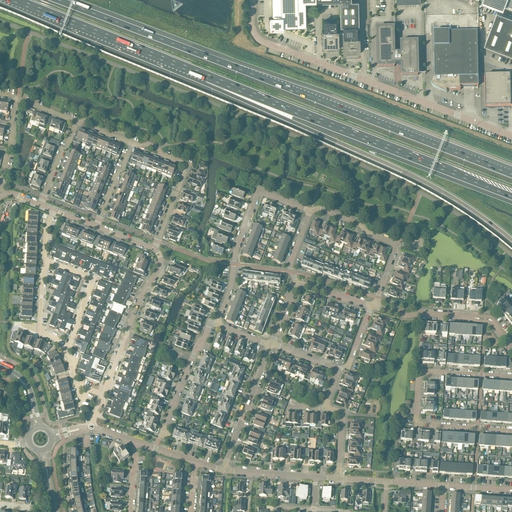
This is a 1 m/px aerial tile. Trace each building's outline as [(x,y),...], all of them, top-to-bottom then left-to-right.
[(271,0),(272,17),(271,17),(271,18),(269,18),(269,27),(271,27),(271,28),(282,28),(282,27),(306,26),(305,2),(316,2),(315,0),(271,0)] [(343,32),(340,32),(341,45),(343,44),(343,54),(344,54),(359,54),(360,54),(359,53),(359,38),(357,38),(357,26),(359,26),(358,1),(351,1),(351,0),(315,0),(316,2),(340,2),(340,27),(343,26),(343,32)] [(511,0),(482,0),(482,1),(503,9),(505,5),(511,7),(511,0)] [(511,17),(497,12),(485,45),(511,55),(511,17)] [(338,45),(341,45),(340,32),(338,32),(338,31),(338,30),(336,30),(336,20),(323,20),(324,31),(322,31),(322,46),(322,47),(323,47),(338,46),(338,45)] [(393,29),(376,29),(377,68),(394,67),(394,65),(393,54),(394,54),(393,29)] [(449,32),(433,33),(434,78),(434,79),(434,87),(439,89),(439,91),(440,91),(445,91),(460,90),(460,87),(478,87),(476,32),(449,33),(449,32)] [(394,54),(393,54),(394,65),(401,65),(401,76),(418,76),(417,43),(400,43),(400,54),(394,54)] [(511,85),(509,85),(509,76),(484,77),(485,108),(511,107),(511,85)] [(34,122),(39,124),(42,116),(35,113),(32,120),(35,121),(34,122)] [(39,124),(38,127),(46,130),(47,126),(50,119),(42,116),(39,124)] [(50,119),(47,126),(50,127),(50,128),(54,130),(58,122),(50,119)] [(63,124),(58,122),(54,130),(59,132),(60,132),(62,133),(64,127),(62,126),(63,124)] [(80,145),(81,142),(85,133),(82,132),(83,129),(81,128),(78,134),(75,133),(72,142),(80,145)] [(81,142),(86,144),(91,132),(89,131),(87,134),(85,133),(81,142)] [(91,132),(86,144),(85,147),(90,149),(91,146),(95,137),(92,136),(93,133),(91,132)] [(91,146),(96,148),(101,136),(99,135),(97,138),(95,137),(91,146)] [(96,148),(101,150),(105,141),(102,140),(103,137),(101,136),(96,148)] [(101,150),(106,152),(111,140),(109,139),(107,142),(105,141),(101,150)] [(111,140),(106,152),(111,154),(115,145),(112,144),(113,141),(111,140)] [(43,149),(53,153),(55,148),(56,149),(57,146),(46,142),(45,145),(44,145),(43,148),(43,149)] [(117,146),(115,145),(111,154),(119,157),(122,149),(120,148),(121,144),(119,143),(117,146)] [(53,153),(43,149),(42,150),(42,151),(41,153),(41,154),(40,157),(42,158),(45,159),(46,156),(51,158),(53,153)] [(136,163),(140,155),(137,154),(138,150),(136,149),(134,154),(131,153),(128,163),(131,164),(132,162),(136,163)] [(67,155),(79,160),(81,155),(72,151),(71,154),(68,153),(67,155)] [(141,165),(146,153),(144,152),(143,156),(140,155),(136,163),(141,165)] [(146,167),(150,158),(147,157),(149,154),(146,153),(141,165),(146,167)] [(68,162),(77,165),(79,160),(67,155),(66,158),(69,159),(68,162)] [(151,169),(156,157),(154,156),(153,159),(150,158),(146,167),(151,169)] [(39,157),(36,164),(37,165),(37,164),(39,165),(47,168),(49,163),(44,162),(45,159),(42,158),(40,157),(39,157)] [(157,171),(160,162),(157,161),(159,158),(156,157),(151,169),(157,171)] [(162,173),(166,161),(164,160),(163,163),(160,162),(157,171),(162,173)] [(169,162),(166,161),(162,173),(167,175),(170,166),(167,165),(169,162)] [(63,166),(75,170),(77,165),(68,162),(67,164),(64,163),(63,166)] [(100,169),(112,173),(113,171),(110,170),(111,167),(102,163),(100,169)] [(37,165),(34,172),(35,173),(39,174),(41,171),(45,173),(47,168),(39,165),(37,164),(37,165)] [(173,167),(170,166),(167,175),(172,177),(173,175),(175,176),(178,171),(175,170),(177,165),(174,164),(173,167)] [(64,172),(73,175),(75,170),(63,166),(62,168),(65,169),(64,172)] [(112,173),(100,169),(98,174),(107,177),(108,174),(111,175),(112,173)] [(191,176),(188,184),(189,184),(189,185),(189,186),(190,186),(192,186),(192,185),(200,188),(202,183),(202,182),(203,181),(202,180),(203,177),(205,173),(199,171),(197,175),(196,178),(191,176)] [(59,176),(71,180),(73,175),(64,172),(63,174),(60,173),(59,176)] [(33,175),(31,180),(41,184),(42,181),(43,179),(44,180),(44,179),(45,176),(39,174),(35,173),(34,175),(33,175)] [(124,175),(123,177),(137,183),(138,182),(140,179),(139,178),(137,177),(128,173),(127,176),(124,175)] [(107,177),(98,174),(96,179),(108,183),(109,181),(106,180),(107,177)] [(60,182),(69,185),(71,180),(59,176),(58,178),(61,179),(60,182)] [(124,183),(136,188),(137,183),(123,177),(122,179),(125,181),(124,183)] [(108,183),(96,179),(95,184),(103,187),(104,184),(108,186),(108,183)] [(31,180),(29,184),(31,185),(30,188),(38,191),(39,188),(41,184),(31,180)] [(55,186),(67,190),(69,185),(60,182),(59,184),(56,183),(55,186)] [(119,187),(131,192),(134,193),(136,188),(124,183),(123,186),(120,185),(119,187)] [(155,183),(153,189),(154,189),(156,190),(168,195),(169,192),(166,191),(167,188),(158,185),(155,183)] [(103,187),(95,184),(93,189),(105,193),(106,191),(102,190),(103,187)] [(56,192),(65,195),(67,190),(55,186),(54,188),(57,189),(56,192)] [(120,194),(129,197),(131,192),(119,187),(118,190),(121,191),(120,194)] [(232,195),(242,199),(245,191),(235,187),(232,195)] [(90,188),(88,193),(91,194),(99,197),(101,194),(104,196),(105,193),(93,189),(90,188)] [(154,189),(152,194),(154,195),(163,199),(164,196),(167,197),(168,195),(156,190),(154,189)] [(198,194),(192,191),(191,194),(184,192),(182,198),(192,202),(194,196),(197,197),(198,194)] [(65,195),(56,192),(55,195),(52,193),(51,196),(63,201),(65,195)] [(99,197),(91,194),(90,194),(89,199),(101,203),(102,201),(98,200),(99,197)] [(115,197),(127,202),(129,197),(120,194),(119,196),(116,195),(115,197)] [(152,194),(150,199),(152,200),(164,205),(165,203),(162,201),(163,199),(154,195),(152,194)] [(116,204),(125,207),(127,202),(115,197),(114,200),(117,201),(116,204)] [(86,198),(84,203),(96,207),(97,204),(100,206),(101,203),(89,199),(86,198)] [(231,198),(228,207),(238,210),(241,202),(231,198)] [(152,200),(150,205),(159,209),(160,206),(164,207),(164,205),(152,200)] [(84,203),(82,209),(85,210),(85,209),(97,214),(98,211),(95,210),(96,207),(84,203)] [(187,203),(187,204),(186,206),(179,204),(177,210),(186,214),(189,207),(191,209),(192,206),(187,203)] [(111,207),(123,212),(125,207),(116,204),(115,206),(112,205),(111,207)] [(268,215),(272,205),(269,204),(269,205),(266,204),(264,210),(261,209),(258,216),(261,217),(263,213),(268,215)] [(150,205),(148,210),(161,215),(161,213),(158,211),(159,209),(150,205)] [(275,206),(272,205),(268,215),(273,217),(272,220),(275,221),(277,215),(275,214),(277,208),(275,207),(275,206)] [(112,214),(121,217),(123,212),(111,207),(110,210),(113,211),(112,214)] [(227,209),(223,218),(234,222),(237,213),(227,209)] [(148,210),(147,215),(155,219),(156,216),(160,217),(161,215),(148,210)] [(279,216),(277,223),(280,224),(280,223),(282,224),(283,221),(287,222),(290,212),(287,211),(287,212),(285,211),(282,217),(279,216)] [(28,223),(38,223),(38,212),(29,212),(28,223)] [(290,212),(287,222),(290,224),(289,226),(290,228),(291,228),(290,228),(295,230),(298,222),(294,220),(296,215),(293,214),(290,212)] [(121,217),(112,214),(111,216),(108,215),(107,218),(119,222),(121,217)] [(147,215),(145,220),(157,225),(158,223),(154,221),(155,219),(147,215)] [(190,218),(183,216),(182,219),(175,216),(172,223),(182,227),(185,221),(188,222),(190,218)] [(142,220),(140,225),(143,225),(151,229),(153,226),(156,227),(157,225),(145,220),(142,220)] [(219,227),(218,229),(220,229),(230,233),(233,225),(223,221),(221,226),(220,227),(219,227)] [(318,236),(320,230),(317,229),(319,224),(313,221),(310,230),(313,232),(312,234),(318,236)] [(38,223),(28,223),(27,233),(37,234),(38,223)] [(62,234),(71,237),(74,228),(69,227),(70,226),(66,224),(62,234)] [(150,231),(151,229),(143,225),(141,231),(153,235),(154,233),(150,231)] [(254,225),(252,230),(263,234),(264,232),(261,231),(262,228),(254,225)] [(320,230),(318,236),(323,238),(324,236),(327,237),(330,228),(330,227),(326,225),(326,226),(325,226),(323,231),(320,230)] [(180,239),(182,233),(183,233),(184,230),(177,227),(176,230),(170,228),(167,237),(168,235),(171,236),(169,240),(175,242),(177,238),(179,239),(180,239)] [(327,237),(325,241),(326,241),(329,242),(329,241),(334,243),(337,237),(334,236),(336,230),(335,230),(336,229),(331,227),(331,228),(330,228),(327,237)] [(71,237),(79,240),(82,231),(79,229),(79,230),(74,228),(71,237)] [(262,236),(263,234),(252,230),(250,235),(258,238),(259,235),(262,236)] [(86,243),(90,235),(85,233),(86,232),(82,231),(79,240),(86,243)] [(215,241),(215,242),(222,245),(222,244),(221,243),(226,244),(229,236),(219,232),(219,233),(215,231),(215,232),(214,232),(211,240),(215,241)] [(337,237),(334,243),(340,245),(341,242),(344,243),(347,235),(342,232),(340,238),(337,237)] [(36,244),(37,234),(27,233),(26,244),(28,244),(36,244)] [(94,246),(98,237),(95,235),(95,236),(90,235),(86,243),(94,246)] [(250,235),(248,240),(259,244),(260,242),(257,241),(258,238),(250,235)] [(280,241),(288,244),(290,239),(279,235),(279,237),(281,238),(280,241)] [(347,235),(344,243),(347,245),(346,247),(351,249),(353,243),(351,242),(353,237),(347,235)] [(102,249),(105,241),(101,239),(101,238),(98,237),(94,246),(102,249)] [(353,243),(351,249),(357,251),(358,249),(360,250),(364,241),(363,241),(364,240),(360,238),(359,239),(358,239),(356,244),(353,243)] [(248,240),(246,245),(254,248),(256,245),(258,246),(259,244),(248,240)] [(110,252),(114,243),(111,241),(110,242),(105,241),(102,249),(110,252)] [(276,245),(286,249),(288,244),(280,241),(279,244),(276,243),(276,245)] [(363,254),(368,256),(370,250),(367,249),(370,243),(364,241),(360,250),(364,251),(363,254)] [(118,255),(121,247),(116,245),(117,244),(114,243),(110,252),(118,255)] [(215,243),(211,252),(221,256),(225,247),(215,243)] [(38,244),(36,244),(28,244),(27,254),(37,255),(38,244)] [(246,245),(244,250),(255,254),(256,252),(253,251),(254,248),(246,245)] [(286,249),(276,245),(275,247),(278,248),(276,251),(284,254),(286,249)] [(374,255),(377,256),(381,248),(375,245),(373,251),(370,250),(368,256),(373,258),(374,255)] [(61,253),(66,255),(68,250),(58,246),(58,247),(55,246),(53,252),(55,253),(54,258),(59,260),(61,253)] [(121,247),(118,255),(126,259),(130,249),(126,248),(126,249),(121,247)] [(386,250),(381,248),(377,256),(380,258),(379,260),(385,262),(387,256),(384,255),(386,250)] [(71,257),(76,258),(78,254),(68,250),(66,255),(63,262),(68,264),(71,257)] [(255,254),(244,250),(242,255),(250,258),(252,255),(254,256),(255,254)] [(284,254),(276,251),(275,254),(272,253),(272,255),(282,259),(284,254)] [(26,265),(36,265),(37,255),(27,254),(26,265)] [(78,254),(76,258),(73,266),(78,268),(81,260),(86,262),(87,258),(78,254)] [(137,264),(146,268),(147,263),(148,263),(150,259),(140,255),(137,264)] [(280,264),(282,259),(272,255),(271,257),(274,258),(272,261),(280,264)] [(401,262),(409,265),(411,262),(413,263),(415,258),(409,255),(408,258),(403,256),(402,257),(401,256),(400,261),(401,261),(401,262)] [(301,262),(300,267),(300,266),(306,269),(309,261),(310,261),(310,258),(305,256),(304,259),(303,263),(301,262)] [(96,266),(97,262),(87,258),(86,262),(83,269),(88,271),(91,264),(96,266)] [(311,270),(311,272),(314,273),(314,272),(315,272),(316,272),(320,262),(321,262),(321,259),(320,259),(319,261),(315,260),(314,262),(311,270)] [(309,261),(306,269),(308,269),(307,271),(311,272),(311,270),(314,262),(310,261),(309,261)] [(105,270),(107,265),(97,262),(96,266),(93,273),(98,275),(101,268),(105,270)] [(325,266),(324,266),(321,265),(322,262),(320,262),(316,272),(322,274),(322,273),(325,266)] [(322,273),(322,274),(325,276),(325,275),(327,275),(332,263),(330,262),(329,265),(326,264),(325,265),(324,266),(325,266),(322,273)] [(404,269),(403,272),(409,274),(411,269),(408,268),(409,265),(401,262),(400,262),(399,262),(398,266),(399,266),(398,267),(404,269)] [(332,263),(327,275),(329,276),(328,277),(331,278),(332,277),(335,269),(332,268),(334,263),(332,263)] [(146,268),(137,264),(134,272),(143,276),(145,273),(144,272),(146,268)] [(34,276),(35,276),(36,265),(26,265),(26,275),(34,276)] [(107,265),(105,270),(103,277),(108,279),(110,272),(115,274),(117,269),(107,265)] [(186,268),(180,266),(179,268),(172,266),(170,272),(179,276),(181,272),(184,273),(186,268)] [(332,277),(331,278),(335,280),(335,278),(337,279),(341,268),(342,267),(340,266),(339,268),(338,270),(335,269),(332,277)] [(342,281),(343,280),(342,280),(345,273),(342,272),(343,269),(341,268),(337,279),(339,280),(338,281),(341,282),(341,281),(342,281)] [(64,284),(68,274),(57,270),(55,275),(62,278),(60,282),(64,284)] [(347,282),(352,271),(350,270),(349,273),(345,272),(345,273),(342,280),(343,280),(347,282)] [(352,284),(356,276),(352,275),(354,272),(352,271),(347,282),(352,284)] [(394,278),(403,282),(404,279),(407,280),(409,274),(403,272),(402,275),(396,273),(396,274),(395,273),(393,277),(394,278)] [(134,285),(137,277),(126,273),(123,281),(134,285)] [(356,276),(352,284),(357,286),(362,274),(360,273),(360,274),(359,277),(356,276)] [(34,286),(34,276),(26,275),(24,274),(24,285),(34,286)] [(69,286),(76,289),(78,284),(71,281),(73,276),(68,274),(64,284),(69,286)] [(363,288),(366,280),(367,277),(364,276),(364,275),(362,274),(357,286),(363,288)] [(179,282),(180,279),(173,276),(172,279),(166,277),(163,283),(173,287),(175,281),(179,282)] [(274,287),(274,288),(279,288),(279,285),(280,282),(283,282),(284,277),(275,276),(274,285),(274,287)] [(397,286),(396,289),(402,291),(404,286),(402,285),(403,282),(394,278),(394,279),(393,278),(391,283),(392,283),(392,284),(397,286)] [(60,294),(64,284),(60,282),(53,279),(51,284),(58,287),(56,292),(60,294)] [(123,281),(122,280),(120,288),(119,288),(130,292),(131,292),(134,285),(123,281)] [(212,283),(210,288),(210,289),(215,290),(220,292),(221,291),(222,290),(222,289),(222,288),(222,287),(217,285),(218,282),(212,280),(211,283),(212,283)] [(363,288),(362,289),(365,290),(366,289),(368,290),(368,288),(370,289),(371,284),(370,284),(371,282),(366,280),(363,288)] [(104,289),(103,294),(102,294),(107,295),(111,286),(99,281),(97,286),(104,289)] [(67,291),(69,286),(64,284),(60,294),(66,296),(70,298),(72,299),(74,294),(67,291)] [(23,296),(33,296),(34,286),(24,285),(23,296)] [(168,294),(169,294),(171,289),(165,287),(164,290),(158,287),(155,294),(165,297),(166,294),(168,294)] [(446,288),(440,287),(438,303),(442,303),(442,300),(445,300),(445,295),(447,295),(447,291),(446,291),(446,288)] [(119,288),(120,288),(119,288),(116,295),(126,299),(127,300),(130,292),(119,288)] [(214,293),(215,290),(210,289),(210,288),(209,288),(208,291),(209,292),(207,297),(211,299),(217,301),(217,300),(218,298),(219,296),(219,295),(214,293)] [(464,289),(458,288),(456,304),(460,305),(460,301),(463,301),(463,296),(464,296),(465,292),(464,292),(464,289)] [(400,297),(402,291),(396,289),(395,292),(390,290),(389,290),(388,290),(387,294),(388,295),(387,295),(396,299),(398,296),(400,297)] [(482,290),(475,290),(474,306),(478,306),(478,302),(481,302),(481,298),(482,298),(483,294),(481,294),(482,290)] [(66,296),(60,294),(56,292),(54,291),(52,296),(60,299),(58,304),(62,306),(66,296)] [(101,299),(99,303),(99,304),(103,305),(107,295),(102,294),(103,294),(95,291),(93,296),(101,299)] [(238,291),(236,296),(246,301),(247,299),(244,298),(246,294),(238,291)] [(112,303),(114,303),(123,307),(126,299),(116,295),(115,295),(112,303)] [(22,306),(32,307),(33,296),(23,296),(22,306)] [(66,296),(62,306),(66,307),(66,308),(73,310),(75,305),(68,303),(70,298),(66,296)] [(211,299),(207,297),(204,296),(203,299),(206,300),(204,305),(214,309),(214,308),(215,307),(215,305),(216,304),(210,301),(211,299)] [(246,302),(246,301),(236,296),(234,301),(242,305),(243,301),(246,302)] [(263,299),(262,300),(273,305),(275,299),(267,296),(266,300),(263,299)] [(306,308),(312,310),(314,307),(311,306),(314,298),(310,296),(309,299),(304,297),(301,302),(307,305),(306,308)] [(498,305),(496,306),(500,311),(507,305),(504,302),(506,300),(504,297),(499,300),(501,302),(498,304),(498,305)] [(164,304),(165,301),(159,298),(158,301),(152,299),(149,305),(159,309),(161,302),(164,304)] [(263,307),(271,310),(273,305),(262,300),(262,302),(265,303),(263,307)] [(54,314),(58,316),(62,306),(58,304),(50,301),(48,306),(56,309),(54,314)] [(91,301),(90,306),(94,307),(92,312),(95,313),(99,315),(103,305),(99,304),(99,303),(91,301)] [(232,306),(242,311),(243,309),(240,308),(242,305),(234,301),(232,306)] [(114,303),(111,310),(111,311),(121,315),(122,315),(125,307),(123,307),(114,303)] [(511,306),(509,303),(507,305),(500,311),(503,315),(511,307),(511,306)] [(196,307),(194,313),(198,314),(203,316),(204,315),(205,314),(205,313),(205,312),(205,311),(200,309),(201,306),(195,304),(194,307),(196,307)] [(323,309),(321,315),(324,316),(325,316),(327,316),(327,315),(328,314),(331,315),(334,305),(328,304),(326,310),(323,309)] [(331,315),(330,318),(336,319),(338,320),(340,314),(338,313),(339,307),(334,305),(331,315)] [(32,307),(22,306),(22,317),(20,317),(20,320),(30,321),(30,318),(31,318),(32,307)] [(62,306),(58,316),(64,318),(70,320),(72,315),(64,312),(66,308),(66,307),(62,306)] [(242,313),(242,311),(232,306),(230,312),(238,315),(239,311),(242,313)] [(259,309),(259,311),(269,315),(271,310),(263,307),(262,310),(259,309)] [(507,319),(511,314),(511,307),(503,315),(507,319)] [(299,308),(297,314),(307,317),(309,318),(311,313),(312,310),(306,308),(305,310),(299,308)] [(340,314),(338,320),(343,322),(344,322),(345,321),(345,320),(348,320),(351,311),(345,309),(343,315),(340,314)] [(93,318),(91,323),(96,325),(99,315),(95,313),(92,312),(88,310),(86,315),(93,318)] [(111,311),(111,310),(110,310),(107,318),(117,322),(118,322),(121,315),(111,311)] [(160,312),(155,310),(154,313),(147,310),(145,317),(154,320),(157,314),(159,315),(160,312)] [(202,321),(202,320),(202,319),(197,317),(198,314),(194,313),(191,311),(189,316),(192,318),(190,321),(195,323),(200,325),(200,324),(201,323),(201,322),(202,321)] [(259,311),(258,312),(261,314),(259,317),(267,320),(269,315),(259,311)] [(357,313),(351,311),(348,320),(354,322),(353,325),(356,326),(358,319),(355,319),(357,313)] [(228,317),(239,321),(239,319),(236,318),(238,315),(230,312),(228,317)] [(64,318),(58,316),(54,314),(49,325),(54,327),(57,320),(62,322),(64,318)] [(301,321),(300,324),(306,327),(307,324),(304,323),(307,317),(297,314),(295,319),(301,321)] [(107,318),(106,317),(103,325),(105,326),(114,329),(117,322),(107,318)] [(239,321),(228,317),(226,322),(234,325),(235,322),(238,323),(239,321)] [(255,319),(255,321),(265,325),(267,320),(259,317),(258,320),(255,319)] [(62,322),(59,329),(64,331),(67,324),(72,326),(74,321),(70,320),(64,318),(62,322)] [(374,324),(383,328),(384,325),(386,326),(388,320),(382,318),(381,321),(376,319),(374,324)] [(96,325),(91,323),(84,320),(82,325),(89,328),(87,333),(92,335),(96,325)] [(199,329),(199,328),(193,325),(195,323),(190,321),(189,320),(188,324),(189,324),(187,329),(197,333),(197,332),(198,331),(198,330),(199,329)] [(256,327),(264,330),(265,325),(255,321),(254,323),(257,324),(256,327)] [(150,334),(152,330),(153,330),(156,325),(149,322),(148,325),(142,323),(140,330),(150,334)] [(425,333),(430,334),(431,324),(425,323),(425,327),(422,327),(422,335),(425,336),(425,333)] [(305,330),(306,327),(300,324),(299,327),(293,325),(291,330),(300,334),(302,329),(305,330)] [(377,332),(376,335),(382,337),(384,332),(381,331),(383,328),(374,324),(371,330),(377,332)] [(431,324),(430,334),(435,334),(435,336),(438,337),(439,328),(436,328),(436,324),(431,324)] [(442,328),(439,328),(438,337),(442,337),(442,334),(447,335),(448,325),(442,324),(442,328)] [(105,326),(102,333),(112,337),(113,338),(116,330),(114,329),(105,326)] [(264,330),(256,327),(254,332),(261,335),(264,330)] [(180,338),(184,339),(189,342),(190,341),(190,340),(191,339),(191,338),(191,337),(191,336),(186,334),(187,331),(181,329),(180,332),(182,332),(180,338)] [(83,343),(88,344),(92,335),(87,333),(80,330),(78,335),(85,338),(84,343),(83,343)] [(298,340),(300,334),(291,330),(288,336),(294,338),(293,341),(299,343),(301,341),(298,340)] [(24,345),(27,336),(17,332),(17,333),(14,332),(12,338),(11,342),(13,343),(14,342),(24,345)] [(102,333),(101,333),(98,341),(99,341),(109,345),(112,337),(102,333)] [(219,335),(218,335),(214,344),(219,346),(219,348),(222,349),(224,343),(221,342),(223,337),(222,336),(221,336),(220,335),(219,335)] [(367,341),(376,344),(377,341),(380,342),(382,337),(376,335),(375,337),(369,335),(367,341)] [(33,349),(37,340),(27,336),(24,345),(33,349)] [(133,336),(132,340),(134,341),(135,340),(137,340),(136,341),(135,346),(146,350),(149,343),(133,336)] [(317,352),(321,340),(313,336),(311,343),(313,344),(311,350),(317,352)] [(188,346),(188,345),(188,344),(183,342),(184,339),(180,338),(178,337),(177,340),(178,341),(176,346),(186,350),(186,349),(187,348),(188,347),(188,346)] [(230,339),(229,339),(228,339),(224,348),(229,350),(228,354),(231,355),(234,347),(231,346),(234,341),(232,340),(233,340),(232,340),(231,339),(230,339)] [(37,340),(33,349),(44,353),(44,352),(45,352),(46,353),(51,347),(47,345),(47,344),(37,340)] [(84,354),(88,344),(83,343),(84,343),(76,340),(74,345),(82,348),(80,353),(84,354)] [(321,340),(317,352),(322,354),(325,348),(327,349),(330,343),(321,340)] [(106,352),(106,353),(107,353),(110,345),(109,345),(99,341),(96,348),(106,352)] [(369,351),(375,354),(377,348),(375,347),(376,344),(367,341),(365,346),(370,349),(369,351)] [(239,357),(242,359),(244,351),(242,350),(244,345),(243,344),(242,344),(241,343),(240,343),(239,343),(238,343),(234,352),(240,354),(239,357)] [(334,345),(330,343),(327,349),(330,350),(328,356),(333,358),(337,349),(334,348),(335,347),(335,346),(334,345)] [(131,344),(130,347),(132,349),(133,348),(135,348),(134,349),(133,354),(132,354),(144,358),(147,350),(146,350),(135,346),(131,344)] [(337,349),(333,358),(339,360),(341,355),(344,356),(347,350),(344,348),(338,346),(337,349)] [(245,356),(243,359),(249,362),(250,360),(253,361),(255,355),(252,354),(254,349),(253,348),(252,348),(251,347),(250,347),(249,347),(248,347),(245,356)] [(96,348),(95,348),(92,356),(103,360),(106,353),(106,352),(96,348)] [(375,354),(369,351),(368,354),(363,352),(361,358),(365,360),(364,362),(368,364),(371,358),(373,359),(375,354)] [(420,351),(420,360),(423,360),(423,363),(428,364),(429,354),(424,353),(424,351),(420,351)] [(127,352),(126,355),(129,356),(129,355),(131,356),(130,357),(129,361),(141,366),(143,366),(146,359),(144,358),(132,354),(133,354),(127,352)] [(429,354),(428,364),(434,364),(434,360),(437,361),(437,352),(434,352),(434,354),(429,354)] [(441,352),(437,352),(437,361),(440,361),(439,364),(445,365),(446,355),(440,355),(441,352)] [(56,353),(47,356),(52,366),(61,363),(56,353)] [(95,359),(84,354),(82,359),(89,362),(87,367),(92,369),(95,359)] [(204,354),(201,361),(211,365),(214,358),(204,354)] [(283,368),(286,359),(281,357),(278,362),(276,362),(274,368),(276,369),(277,366),(283,368)] [(95,359),(92,369),(96,370),(103,373),(105,368),(98,365),(100,360),(95,359)] [(125,359),(124,363),(127,364),(127,363),(129,363),(128,364),(127,369),(138,373),(141,366),(129,361),(125,359)] [(286,359),(283,368),(286,370),(285,372),(290,374),(292,368),(290,367),(292,361),(286,359)] [(501,359),(500,369),(511,369),(511,364),(509,359),(501,359)] [(208,372),(211,365),(201,361),(198,368),(208,372)] [(65,372),(61,363),(52,366),(56,376),(65,372)] [(164,373),(174,376),(175,373),(176,370),(169,368),(171,365),(164,363),(162,366),(166,367),(164,373)] [(292,368),(290,374),(294,375),(295,375),(296,373),(299,375),(302,365),(297,363),(295,369),(292,368)] [(88,379),(92,369),(87,367),(80,364),(78,369),(85,372),(83,377),(88,379)] [(306,380),(308,374),(306,373),(308,367),(302,365),(299,375),(304,377),(303,379),(306,380)] [(232,373),(243,377),(245,370),(235,366),(232,373)] [(123,367),(122,370),(124,372),(125,371),(127,371),(126,372),(125,377),(134,381),(136,381),(139,373),(138,373),(127,369),(123,367)] [(92,369),(88,379),(99,383),(101,378),(94,375),(96,370),(92,369)] [(195,376),(205,380),(208,373),(198,369),(195,376)] [(315,381),(319,371),(313,369),(311,375),(308,374),(306,380),(309,381),(310,379),(315,381)] [(319,371),(315,381),(318,382),(318,383),(318,385),(319,385),(320,386),(322,387),(323,383),(325,380),(322,379),(324,374),(319,371)] [(157,379),(158,380),(164,382),(165,379),(171,382),(172,379),(173,379),(174,376),(164,373),(162,378),(158,376),(158,377),(157,379)] [(240,384),(243,377),(232,373),(230,380),(240,384)] [(118,374),(117,377),(120,378),(122,378),(122,379),(120,384),(131,388),(134,381),(125,377),(118,374)] [(345,380),(354,384),(355,380),(357,381),(359,376),(353,374),(352,377),(347,374),(345,380)] [(203,387),(205,380),(195,376),(192,383),(203,387)] [(57,381),(60,391),(69,389),(66,378),(57,381)] [(164,382),(158,380),(157,383),(160,384),(158,389),(168,393),(169,390),(168,390),(169,387),(163,385),(164,382)] [(269,386),(278,390),(280,384),(283,385),(284,382),(278,380),(276,383),(271,381),(269,386)] [(342,382),(342,385),(343,385),(342,386),(348,388),(347,390),(353,393),(355,388),(356,388),(357,385),(354,384),(345,380),(344,381),(343,380),(342,382)] [(424,389),(434,390),(434,385),(437,385),(437,382),(428,381),(428,384),(424,384),(424,389)] [(116,382),(115,385),(118,386),(118,385),(120,386),(120,387),(118,391),(118,392),(129,396),(132,388),(131,388),(120,384),(116,382)] [(226,388),(237,392),(239,385),(229,382),(226,388)] [(189,391),(199,395),(202,388),(192,384),(189,391)] [(278,390),(269,386),(267,392),(272,394),(271,397),(277,399),(278,396),(276,395),(278,390)] [(234,399),(237,392),(226,388),(225,392),(224,391),(222,395),(234,399)] [(69,389),(60,391),(62,402),(72,399),(69,389)] [(168,393),(158,389),(156,395),(153,394),(152,397),(158,399),(159,396),(165,398),(166,396),(167,396),(168,393)] [(427,398),(436,399),(436,395),(434,395),(434,390),(424,389),(424,395),(427,395),(427,398)] [(114,390),(113,393),(116,394),(116,393),(118,394),(117,395),(116,399),(116,400),(125,403),(127,404),(130,396),(129,396),(118,392),(118,391),(114,390)] [(351,398),(353,393),(347,390),(346,393),(340,391),(338,397),(347,400),(348,397),(351,398)] [(199,395),(189,391),(187,398),(197,402),(199,395)] [(220,396),(218,403),(221,404),(231,407),(233,401),(223,397),(221,396),(220,396)] [(110,397),(108,400),(111,401),(111,400),(113,401),(113,402),(111,406),(122,411),(125,403),(116,400),(116,399),(110,397)] [(158,399),(152,397),(151,400),(153,401),(151,406),(161,410),(162,407),(163,404),(156,402),(158,399)] [(265,398),(262,403),(271,407),(274,408),(277,399),(271,397),(270,400),(265,398)] [(338,397),(336,402),(341,404),(340,407),(346,410),(348,405),(350,405),(351,402),(347,400),(338,397)] [(423,406),(433,407),(433,402),(436,402),(436,399),(427,398),(427,401),(423,401),(423,406)] [(72,399),(62,402),(65,412),(72,410),(74,410),(72,399)] [(186,400),(183,406),(194,410),(196,403),(186,400)] [(271,407),(262,403),(260,409),(266,411),(265,414),(271,416),(272,413),(269,412),(271,407)] [(228,414),(231,407),(221,404),(218,410),(228,414)] [(107,405),(106,408),(109,409),(109,408),(111,409),(111,410),(109,414),(120,419),(123,411),(122,411),(111,406),(107,405)] [(144,413),(147,414),(151,416),(152,413),(158,415),(159,413),(160,413),(161,410),(151,406),(149,411),(145,410),(144,413)] [(191,417),(194,410),(183,406),(181,413),(191,417)] [(433,412),(433,407),(423,406),(423,412),(426,412),(426,415),(435,416),(435,412),(433,412)] [(62,412),(57,414),(59,419),(63,418),(74,416),(72,410),(65,412),(62,412)] [(215,419),(225,423),(228,416),(217,412),(215,419)] [(152,416),(151,416),(147,414),(146,417),(148,418),(146,423),(156,427),(157,424),(158,421),(151,419),(152,416)] [(258,414),(256,420),(265,423),(267,424),(271,416),(265,414),(263,416),(258,414)] [(283,420),(282,426),(285,427),(285,428),(291,428),(291,424),(292,415),(286,414),(286,420),(283,420)] [(292,415),(291,424),(294,424),(294,427),(300,428),(301,421),(298,421),(298,415),(297,415),(297,414),(293,414),(293,415),(292,415)] [(301,421),(300,428),(303,428),(309,428),(309,426),(310,416),(304,416),(304,421),(301,421)] [(310,416),(309,426),(315,426),(315,429),(318,429),(318,422),(316,422),(316,416),(310,416)] [(318,422),(318,429),(321,429),(321,426),(330,427),(331,422),(328,422),(328,417),(322,417),(322,422),(318,422)] [(222,429),(225,423),(215,419),(212,425),(222,429)] [(265,423),(256,420),(254,426),(259,428),(258,430),(264,433),(265,430),(263,429),(265,423)] [(351,423),(350,429),(360,430),(360,427),(363,427),(363,421),(357,421),(356,424),(351,423)] [(155,430),(156,427),(146,423),(144,429),(140,427),(139,430),(146,433),(147,430),(153,433),(154,430),(155,430)] [(172,438),(179,440),(183,430),(176,428),(172,438)] [(350,429),(350,435),(356,436),(355,439),(362,439),(362,434),(364,434),(364,430),(360,430),(350,429)] [(190,432),(183,430),(179,440),(186,443),(190,432)] [(188,443),(195,445),(198,435),(199,433),(192,430),(188,443)] [(264,433),(258,430),(257,433),(252,431),(249,437),(258,440),(261,435),(263,436),(264,433)] [(401,441),(406,441),(407,431),(401,431),(401,434),(398,434),(397,443),(401,443),(401,441)] [(414,444),(415,435),(412,435),(412,431),(407,431),(406,441),(411,441),(411,444),(414,444)] [(423,442),(423,432),(418,432),(418,435),(415,435),(414,444),(417,444),(418,442),(423,442)] [(423,432),(423,442),(428,443),(428,445),(431,445),(432,436),(429,436),(429,433),(423,432)] [(434,437),(432,436),(431,445),(434,445),(434,443),(440,443),(440,433),(435,433),(434,437)] [(198,435),(195,445),(202,448),(205,437),(198,435)] [(213,440),(214,437),(208,435),(207,438),(206,438),(203,448),(210,450),(213,440)] [(249,437),(247,442),(253,444),(252,447),(258,450),(259,447),(261,441),(258,440),(249,437)] [(348,442),(348,447),(349,447),(359,448),(359,445),(362,445),(362,439),(355,439),(355,442),(349,441),(349,442),(348,442)] [(220,442),(213,440),(210,450),(217,453),(220,442)] [(260,450),(258,450),(252,447),(250,450),(245,448),(243,454),(247,455),(246,458),(251,460),(253,454),(255,455),(259,454),(260,450)] [(278,460),(279,450),(273,450),(273,447),(270,447),(270,454),(273,454),(272,459),(278,460)] [(279,450),(278,460),(284,460),(285,455),(288,455),(288,447),(282,447),(282,449),(279,448),(279,450)] [(291,447),(288,447),(288,455),(291,455),(290,461),(291,461),(291,462),(296,462),(296,461),(297,452),(297,448),(291,448),(291,447)] [(354,456),(361,457),(361,451),(358,451),(359,448),(349,447),(349,453),(354,453),(354,456)] [(116,459),(126,453),(122,448),(118,451),(117,448),(114,451),(115,453),(113,454),(116,459)] [(324,451),(324,457),(327,457),(326,463),(332,464),(333,454),(330,454),(330,451),(328,449),(324,448),(324,451)] [(297,452),(296,461),(297,461),(297,462),(301,462),(301,461),(302,462),(303,456),(306,456),(306,449),(303,449),(297,449),(297,452)] [(306,449),(306,456),(309,456),(308,462),(309,462),(309,463),(314,463),(314,462),(315,450),(309,450),(306,449)] [(315,450),(314,462),(320,463),(321,457),(324,457),(324,451),(315,450)] [(129,458),(126,453),(116,459),(120,464),(122,463),(123,465),(124,464),(126,462),(125,460),(129,458)] [(18,455),(12,455),(11,468),(7,467),(6,474),(10,475),(11,470),(18,471),(18,470),(24,470),(24,465),(24,464),(24,463),(23,463),(22,463),(19,462),(19,457),(19,456),(18,455)] [(360,463),(361,457),(354,456),(354,459),(348,459),(348,465),(357,466),(358,463),(360,463)] [(404,471),(405,461),(399,461),(400,458),(396,458),(396,467),(399,467),(398,471),(404,471)] [(410,468),(413,468),(413,459),(410,459),(410,461),(405,461),(404,471),(410,471),(410,468)] [(415,472),(421,472),(421,462),(416,462),(416,459),(413,459),(413,468),(415,468),(415,472)] [(427,469),(429,469),(430,460),(427,460),(427,462),(421,462),(421,472),(426,473),(427,469)] [(430,460),(429,469),(432,469),(432,473),(438,473),(438,463),(433,463),(433,461),(430,460)] [(124,472),(112,471),(111,479),(113,479),(113,483),(121,484),(121,480),(123,480),(124,472)] [(267,485),(266,485),(265,484),(262,484),(261,485),(260,485),(259,495),(266,496),(266,495),(272,495),(272,488),(267,488),(267,485)] [(242,488),(243,485),(237,485),(236,492),(234,492),(234,494),(239,495),(239,493),(244,493),(244,488),(242,488)] [(6,487),(5,497),(6,497),(6,498),(8,498),(11,498),(12,498),(12,495),(15,495),(16,486),(10,486),(10,488),(6,487)] [(110,489),(110,494),(111,494),(111,497),(115,497),(115,498),(119,498),(119,497),(122,498),(122,490),(121,490),(121,486),(112,486),(112,489),(110,489)] [(284,486),(281,486),(280,486),(278,486),(277,497),(283,498),(283,501),(289,502),(289,491),(286,490),(286,487),(284,487),(284,486)] [(307,486),(303,487),(303,488),(296,487),(295,497),(299,497),(307,498),(307,486)] [(20,489),(19,499),(20,499),(20,500),(22,500),(25,500),(26,500),(26,494),(29,495),(30,488),(27,488),(23,487),(23,489),(20,489)] [(327,489),(323,487),(322,499),(330,499),(333,499),(334,490),(327,490),(327,489)] [(348,491),(341,491),(341,500),(347,500),(347,505),(350,505),(351,498),(348,498),(348,491)] [(356,501),(355,501),(357,507),(362,505),(362,503),(369,504),(370,493),(362,492),(362,495),(362,496),(361,496),(361,495),(357,495),(356,501)] [(401,496),(394,495),(394,496),(395,496),(395,503),(394,503),(394,502),(393,503),(405,504),(405,498),(410,499),(410,493),(402,493),(401,496)] [(237,506),(245,507),(245,502),(244,502),(244,500),(239,498),(238,501),(237,501),(237,506)] [(106,500),(105,503),(109,503),(109,507),(110,508),(110,511),(114,511),(118,511),(121,511),(121,504),(120,504),(121,501),(106,500)]
